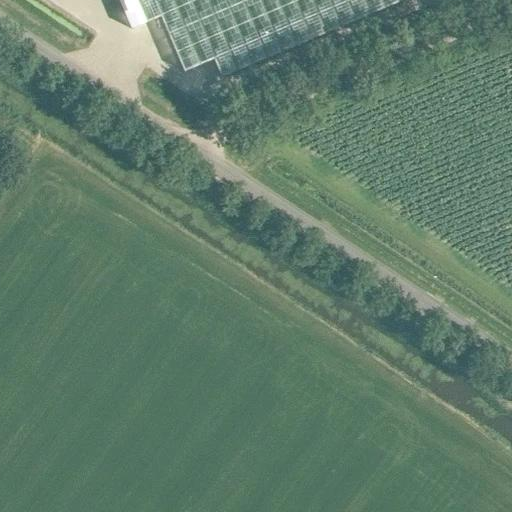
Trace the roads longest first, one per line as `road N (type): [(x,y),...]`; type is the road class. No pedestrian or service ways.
road 1 (unclassified): [(511,362),(0,25)]
road 2 (track): [(511,12),(185,147)]
